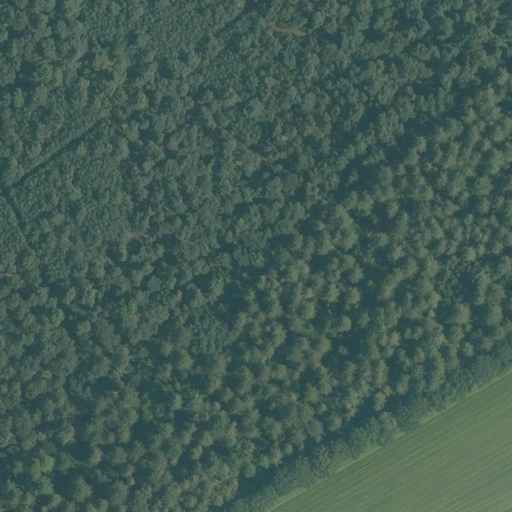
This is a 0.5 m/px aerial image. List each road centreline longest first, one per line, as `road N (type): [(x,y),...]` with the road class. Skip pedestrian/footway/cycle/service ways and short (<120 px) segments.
road 1 (track): [(0,197),(265,0)]
road 2 (track): [(0,180),(99,399)]
